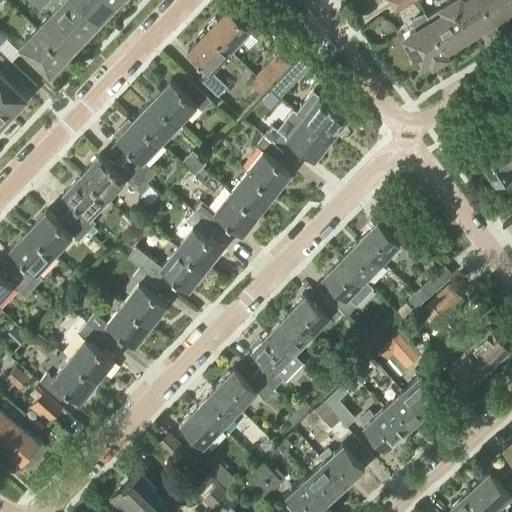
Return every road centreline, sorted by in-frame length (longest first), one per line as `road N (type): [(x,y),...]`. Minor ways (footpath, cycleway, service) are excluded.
road 1 (residential): [(43,511),(388,155),(410,152)]
road 2 (residential): [(0,200),(192,0)]
road 3 (residential): [(389,511),(511,400)]
road 4 (residential): [(411,124),(400,121),(308,0)]
road 5 (residential): [(511,274),(428,161),(410,152)]
